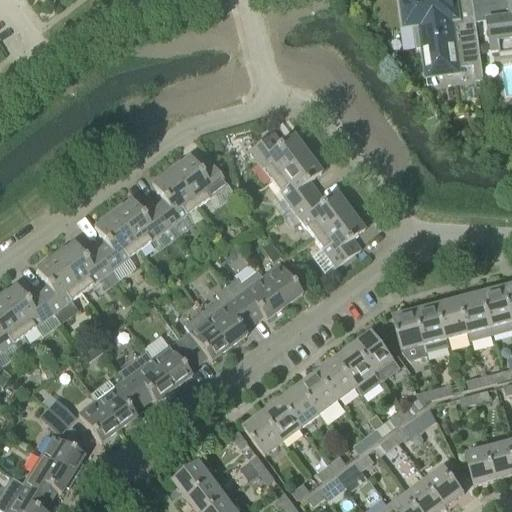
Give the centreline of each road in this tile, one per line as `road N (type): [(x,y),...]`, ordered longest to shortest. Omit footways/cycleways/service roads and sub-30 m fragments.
road 1 (residential): [(103,511),(135,457),(384,272),(409,236)]
road 2 (residential): [(0,270),(188,135),(276,99)]
road 3 (residential): [(409,236),(311,108),(276,99)]
